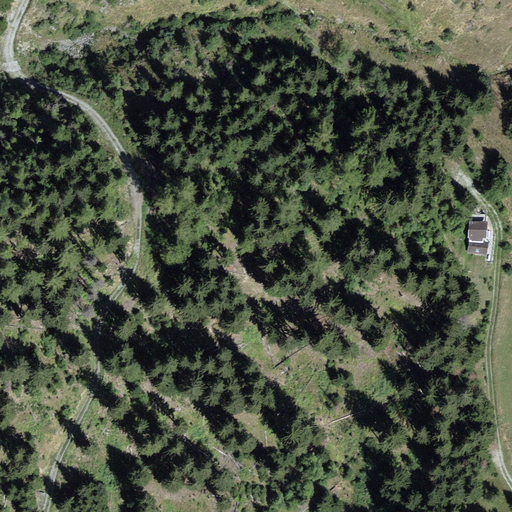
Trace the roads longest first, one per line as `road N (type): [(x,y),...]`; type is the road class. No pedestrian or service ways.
road 1 (track): [(45,511),(95,384),(105,309),(134,266),(137,208),(128,163),(92,111),(10,64),(27,0)]
road 2 (track): [(511,485),(499,464),(488,358),(499,233),(461,163)]
